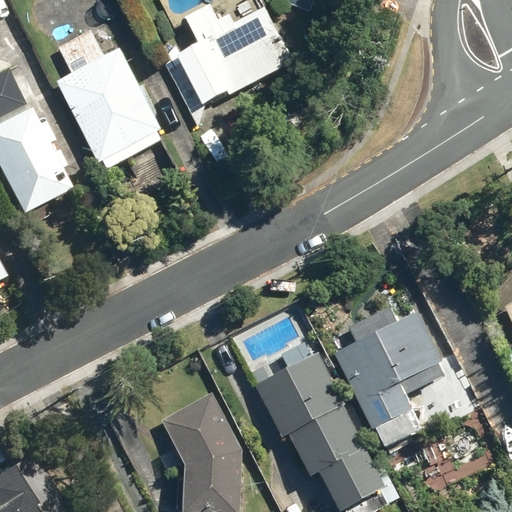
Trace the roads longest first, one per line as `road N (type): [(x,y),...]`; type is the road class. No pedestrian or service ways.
road 1 (residential): [(439,143),(0,381)]
road 2 (unknown): [(393,208),(511,405)]
road 3 (residential): [(439,143),(453,0)]
